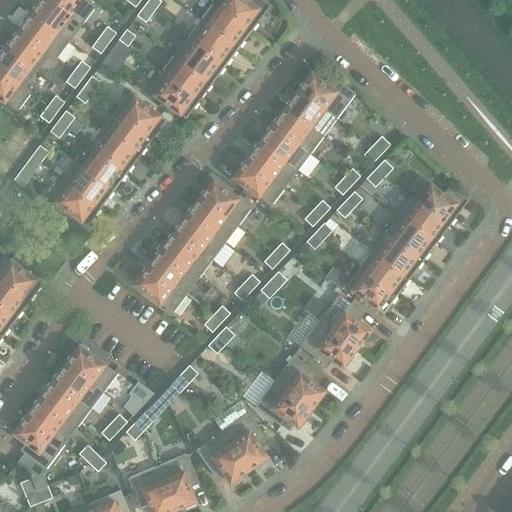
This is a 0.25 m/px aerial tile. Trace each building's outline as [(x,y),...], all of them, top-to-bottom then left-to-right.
[(82,25),(48,0),(41,0),(31,14),(69,42),(82,25)] [(96,7),(86,0),(48,0),(82,25),(96,7)] [(135,8),(141,0),(127,0),(126,1),(135,8)] [(154,13),(161,2),(158,0),(148,0),(144,6),(154,13)] [(251,32),(270,6),(262,0),(225,0),(220,8),(214,3),(213,4),(251,32)] [(251,32),(213,4),(200,21),(238,49),(251,32)] [(146,23),(154,13),(144,6),(137,16),(146,23)] [(69,42),(31,14),(19,31),(56,60),(69,42)] [(238,49),(200,21),(187,38),(225,67),(238,49)] [(108,44),(116,34),(107,27),(99,38),(108,44)] [(128,47),(136,37),(126,30),(119,41),(128,47)] [(56,60),(19,31),(5,48),(37,72),(49,56),(56,60)] [(100,55),(108,44),(99,38),(91,48),(100,55)] [(225,67),(187,38),(174,55),(212,84),(225,67)] [(120,58),(128,47),(119,41),(111,51),(120,58)] [(37,72),(5,48),(0,55),(0,71),(30,94),(31,93),(25,88),(37,72)] [(212,84),(174,55),(161,73),(199,101),(212,84)] [(82,79),(90,68),(81,62),(74,72),(82,79)] [(30,94),(0,71),(0,99),(17,112),(30,94)] [(75,89),(82,79),(74,72),(65,83),(75,89)] [(199,101),(161,73),(148,91),(186,119),(199,101)] [(335,121),(356,94),(330,75),(324,82),(312,73),(297,93),(335,121)] [(93,94),(101,84),(91,77),(84,87),(93,94)] [(85,105),(93,94),(84,87),(76,98),(85,105)] [(166,121),(128,93),(115,111),(153,139),(166,121)] [(335,121),(297,93),(284,110),(322,139),(335,121)] [(57,114),(64,103),(55,96),(47,107),(57,114)] [(49,124),(57,114),(47,107),(40,117),(49,124)] [(322,139),(284,110),(271,128),(309,156),(322,139)] [(153,139),(115,111),(102,128),(140,157),(153,139)] [(67,129),(75,118),(65,112),(58,122),(67,129)] [(59,139),(67,129),(58,122),(50,132),(59,139)] [(140,157),(102,128),(89,145),(127,174),(140,157)] [(309,156),(271,128),(258,145),(296,173),(309,156)] [(381,155),(390,146),(381,137),(372,146),(381,155)] [(127,174),(89,145),(88,146),(95,151),(83,166),(77,162),(76,163),(114,191),(127,174)] [(296,173),(258,145),(245,162),(283,191),(296,173)] [(41,163),(49,153),(40,146),(32,156),(41,163)] [(372,165),(381,155),(372,146),(363,156),(372,165)] [(33,174),(41,163),(32,156),(24,167),(33,174)] [(384,179),(393,169),(384,161),(375,170),(384,179)] [(283,191),(245,162),(233,179),(271,207),(283,191)] [(114,191),(76,163),(63,180),(101,208),(114,191)] [(351,187),(360,177),(352,169),(343,179),(351,187)] [(375,188),(384,179),(375,170),(366,179),(375,188)] [(342,196),(351,187),(343,179),(334,188),(342,196)] [(101,208),(63,180),(49,198),(87,226),(101,208)] [(251,209),(213,180),(199,200),(237,228),(251,209)] [(449,227),(468,201),(449,187),(443,194),(425,180),(411,199),(449,227)] [(353,210),(362,200),(354,192),(345,202),(353,210)] [(449,227),(411,199),(398,216),(436,245),(449,227)] [(237,228),(199,200),(186,217),(224,245),(237,228)] [(321,218),(330,209),(322,201),(313,210),(321,218)] [(344,219),(353,210),(345,202),(336,211),(344,219)] [(312,228),(321,218),(313,210),(304,220),(312,228)] [(436,245),(398,216),(385,233),(423,262),(436,245)] [(224,245),(186,217),(173,234),(211,263),(224,245)] [(323,241),(332,232),(324,224),(315,233),(323,241)] [(314,251),(323,241),(315,233),(306,243),(314,251)] [(423,262),(385,233),(372,251),(410,279),(423,262)] [(211,263),(173,234),(160,251),(198,280),(211,263)] [(281,261),(290,251),(281,243),(272,253),(281,261)] [(198,280),(160,251),(147,269),(185,297),(198,280)] [(410,279),(372,251),(359,268),(397,296),(410,279)] [(304,257),(297,252),(294,255),(297,257),(301,260),(304,257)] [(272,270),(281,261),(272,253),(263,262),(272,270)] [(43,284),(5,256),(0,262),(0,280),(29,302),(43,284)] [(397,296),(359,268),(346,286),(384,314),(397,296)] [(185,297),(147,269),(134,286),(172,314),(185,297)] [(278,290),(287,281),(278,272),(269,282),(278,290)] [(251,292),(260,283),(252,275),(243,284),(251,292)] [(29,302),(0,280),(0,307),(16,320),(29,302)] [(269,300),(278,290),(269,282),(260,291),(269,300)] [(242,302),(251,292),(243,284),(234,294),(242,302)] [(371,331),(358,322),(364,314),(339,295),(319,321),(357,350),(371,331)] [(221,324),(230,314),(222,306),(213,316),(221,324)] [(16,320),(0,307),(0,334),(3,337),(16,320)] [(212,333),(221,324),(213,316),(204,325),(212,333)] [(357,350),(319,321),(300,347),(326,366),(331,358),(344,368),(357,350)] [(226,345),(235,336),(226,327),(217,337),(226,345)] [(217,355),(226,345),(217,337),(208,346),(217,355)] [(117,375),(79,346),(65,365),(103,394),(117,375)] [(325,392),(313,383),(319,375),(293,356),(274,382),(312,410),(325,392)] [(103,394),(65,365),(52,382),(90,411),(103,394)] [(189,384),(198,375),(189,366),(180,376),(189,384)] [(180,394),(189,384),(180,376),(171,385),(180,394)] [(90,411),(52,382),(39,400),(77,428),(90,411)] [(312,410),(274,382),(255,407),(280,427),(286,419),(298,428),(312,410)] [(133,416),(142,407),(134,399),(125,409),(133,416)] [(77,428),(39,400),(26,417),(64,445),(77,428)] [(259,445),(267,440),(248,413),(240,419),(232,408),(214,421),(222,432),(249,471),(268,458),(259,445)] [(144,432),(153,422),(143,414),(134,423),(144,432)] [(118,432),(127,423),(119,415),(110,424),(118,432)] [(64,445),(26,417),(13,434),(26,444),(20,451),(24,454),(45,471),(64,445)] [(135,441),(144,432),(134,423),(126,433),(135,441)] [(109,442),(118,432),(110,424),(101,434),(109,442)] [(249,471),(222,432),(195,451),(214,477),(222,471),(231,484),(249,471)] [(97,455),(87,446),(79,455),(88,464),(97,455)] [(45,471),(24,454),(16,464),(29,473),(31,479),(36,491),(47,486),(43,474),(45,471)] [(98,473),(106,464),(97,455),(88,464),(98,473)] [(199,484),(187,455),(157,467),(175,511),(196,502),(190,488),(199,484)] [(172,511),(175,511),(157,467),(127,479),(140,509),(148,505),(151,511),(172,511)] [(36,491),(31,479),(20,484),(25,496),(36,491)] [(128,511),(117,483),(87,496),(94,511),(128,511)] [(52,499),(47,486),(36,491),(41,503),(52,499)] [(41,503),(36,491),(25,496),(30,508),(41,503)] [(94,511),(87,496),(58,508),(59,511),(94,511)]
